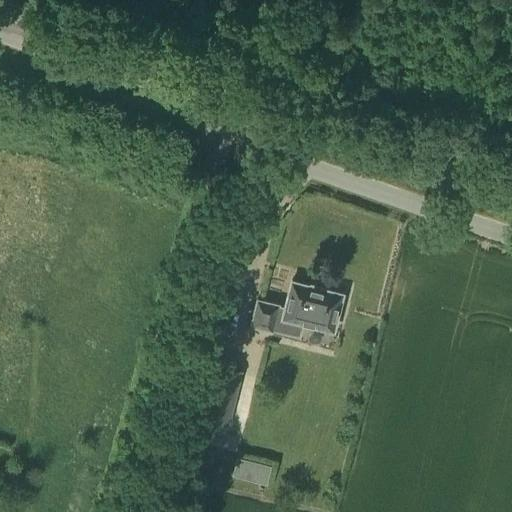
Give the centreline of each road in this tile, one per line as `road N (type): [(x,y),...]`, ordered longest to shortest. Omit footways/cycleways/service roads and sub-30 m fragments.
road 1 (primary): [(511,196),(0,20)]
road 2 (unclassified): [(511,239),(0,66)]
